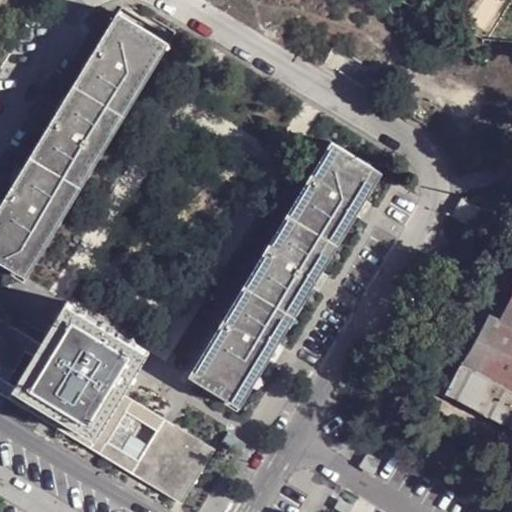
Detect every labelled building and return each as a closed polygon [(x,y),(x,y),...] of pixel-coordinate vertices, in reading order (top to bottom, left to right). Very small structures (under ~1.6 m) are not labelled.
[(167,41),(117,11),(0,206),(0,259),(29,276),(167,41)] [(381,172),(330,141),(189,376),(240,407),(381,172)] [(480,206),(462,196),(452,213),(471,224),(480,206)] [(511,284),(493,318),(511,329),(511,284)] [(148,351),(67,301),(43,344),(35,356),(16,388),(97,437),(98,435),(116,407),(123,394),(148,351)] [(511,329),(493,318),(483,313),(446,378),(439,390),(511,432),(511,329)] [(0,318),(0,378),(7,383),(27,351),(34,339),(0,318)] [(34,339),(27,351),(35,356),(43,344),(34,339)] [(0,394),(91,448),(97,437),(16,388),(7,383),(0,378),(0,394)] [(145,407),(123,394),(116,407),(127,412),(138,419),(145,407)] [(215,449),(145,407),(138,419),(113,461),(182,502),(215,449)] [(110,441),(113,461),(138,419),(127,412),(110,441)] [(113,461),(110,441),(98,435),(97,437),(91,448),(113,461)]
